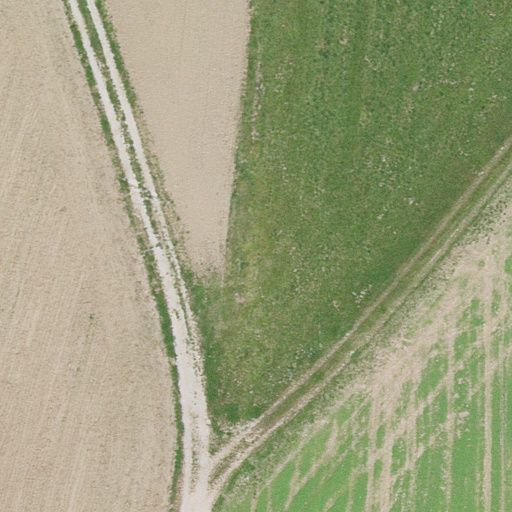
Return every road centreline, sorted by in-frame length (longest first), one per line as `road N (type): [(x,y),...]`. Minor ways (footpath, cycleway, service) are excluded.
road 1 (track): [(201,511),(159,221),(82,0)]
road 2 (track): [(511,156),(202,508)]
